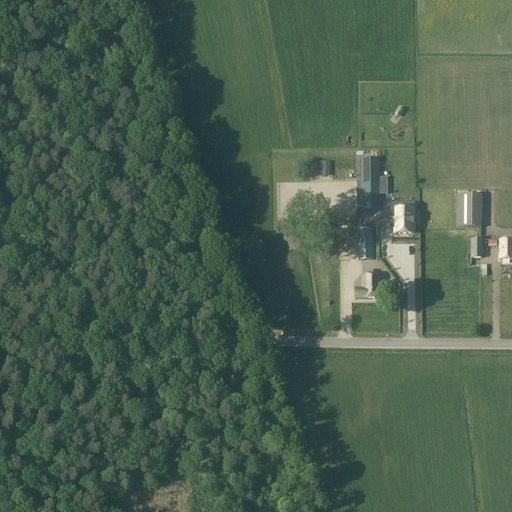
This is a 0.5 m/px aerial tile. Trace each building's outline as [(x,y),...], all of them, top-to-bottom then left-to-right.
[(484,77),(511,78),(511,63),(484,62),(484,77)] [(511,79),(484,79),(483,95),(484,95),(484,108),(511,107),(511,79)] [(511,114),(489,114),(489,122),(511,122),(511,114)] [(511,128),(489,128),(488,136),(511,136),(511,128)] [(511,143),(488,143),(488,151),(511,151),(511,143)] [(511,165),(511,157),(489,157),(489,165),(511,165)] [(360,213),(381,213),(380,161),(360,162),(360,213)] [(492,180),(511,180),(511,172),(492,172),(492,180)] [(455,197),(455,230),(481,230),(481,197),(455,197)] [(394,235),(413,235),(413,225),(416,225),(416,216),(413,216),(413,205),(389,205),(389,219),(394,219),(394,235)] [(348,230),(335,232),(336,240),(349,239),(348,230)] [(373,262),(373,251),(373,240),(373,231),(361,231),(361,262),(373,262)] [(499,262),(511,261),(511,241),(499,242),(499,262)] [(481,242),(470,242),(470,260),(481,260),(481,242)] [(413,256),(413,246),(392,246),(393,256),(413,256)] [(381,275),(363,275),(362,291),(354,291),(354,301),(381,302),(381,275)] [(396,319),(415,319),(415,296),(395,297),(396,319)]
